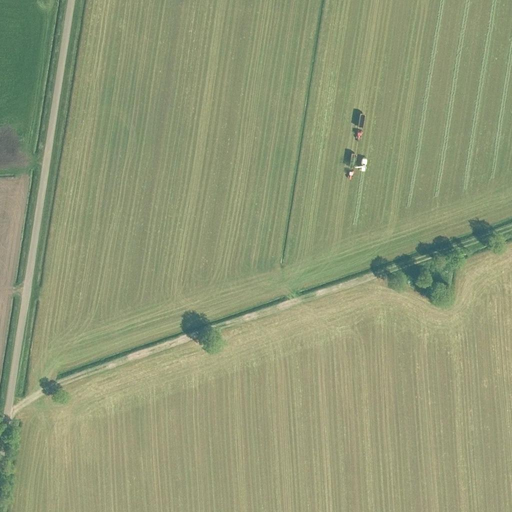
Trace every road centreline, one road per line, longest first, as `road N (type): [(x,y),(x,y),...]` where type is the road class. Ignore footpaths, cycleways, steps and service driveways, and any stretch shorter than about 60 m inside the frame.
road 1 (track): [(6,411),(37,388),(511,226)]
road 2 (unclassified): [(0,464),(69,0)]
